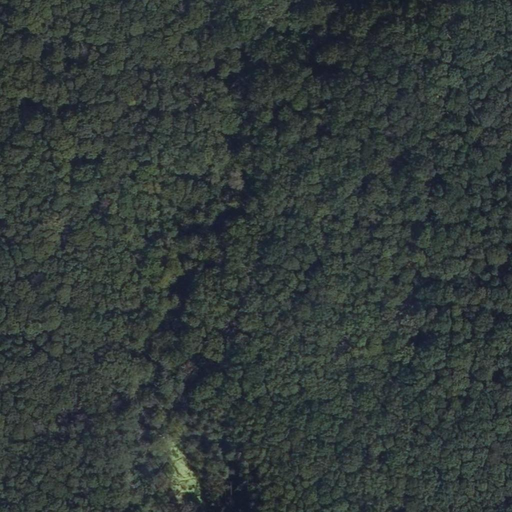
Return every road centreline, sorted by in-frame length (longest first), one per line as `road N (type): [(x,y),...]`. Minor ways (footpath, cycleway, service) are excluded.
road 1 (track): [(446,0),(425,214),(377,511)]
road 2 (track): [(0,137),(77,271),(74,307)]
